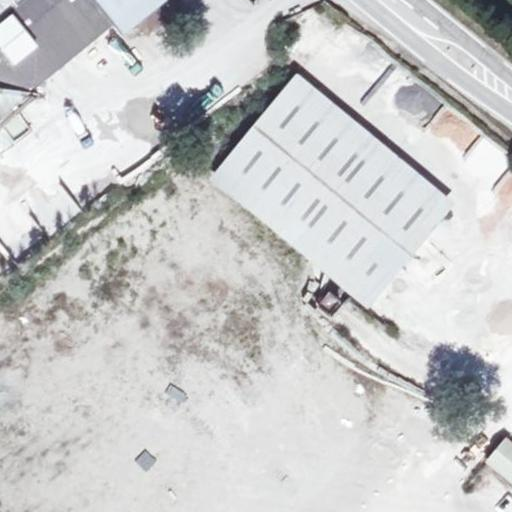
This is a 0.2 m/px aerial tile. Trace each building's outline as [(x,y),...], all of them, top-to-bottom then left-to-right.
[(0,0),(0,118),(113,25),(143,0),(0,0)] [(161,2),(158,0),(143,0),(113,25),(121,35),(161,2)] [(291,86),(222,169),(377,296),(446,213),(291,86)] [(511,170),(495,182),(508,201),(511,198),(511,170)] [(443,321),(453,361),(468,357),(458,317),(443,321)] [(511,359),(488,340),(449,387),(511,438),(511,359)] [(511,484),(511,442),(504,436),(484,463),(511,484)]
